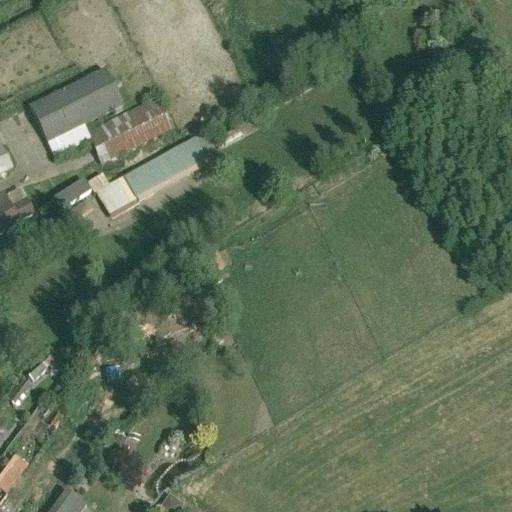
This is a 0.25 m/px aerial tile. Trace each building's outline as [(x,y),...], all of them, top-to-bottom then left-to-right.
[(28,108),(47,147),(53,160),(89,143),(100,166),(172,130),(157,98),(85,134),(82,129),(121,108),(104,71),(28,108)] [(0,152),(0,174),(9,170),(0,152)] [(94,194),(95,194),(111,222),(138,206),(131,193),(180,166),(172,152),(123,179),(122,179),(94,194)] [(10,211),(4,198),(0,200),(0,236),(18,226),(17,225),(32,217),(25,203),(10,211)] [(210,262),(218,276),(229,270),(222,257),(210,262)] [(332,258),(320,263),(326,279),(339,273),(332,258)] [(68,511),(75,502),(64,494),(51,511),(68,511)]
